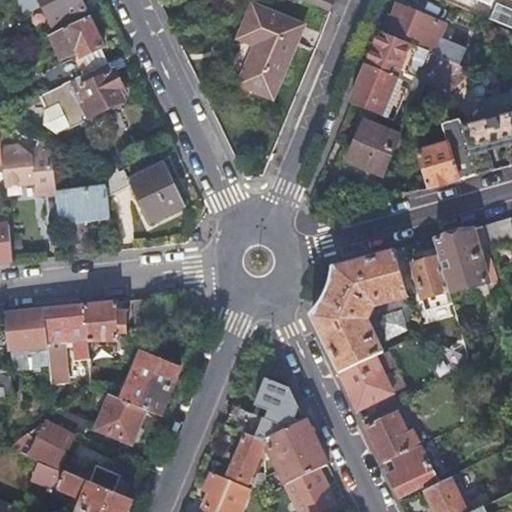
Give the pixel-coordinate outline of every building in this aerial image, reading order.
[(79,0),(16,0),(24,15),(43,5),(57,34),(88,19),(79,0)] [(304,0),(303,3),(334,16),(340,1),(336,0),(304,0)] [(389,21),(383,34),(459,66),(467,48),(440,37),(445,25),(402,8),(397,6),(391,21),(389,21)] [(511,9),(504,7),(498,22),(511,27),(511,9)] [(257,9),(244,43),(261,49),(246,89),(279,102),(307,28),(257,9)] [(57,34),(52,36),(62,59),(79,51),(83,57),(76,60),(83,76),(107,64),(108,64),(101,49),(102,48),(88,19),(57,34)] [(352,105),(394,121),(408,90),(416,94),(422,80),(414,76),(418,66),(429,70),(431,68),(449,76),(434,88),(444,99),(452,91),(475,73),(459,66),(383,34),(381,33),(352,105)] [(107,64),(83,76),(36,99),(45,116),(47,114),(57,134),(64,131),(67,136),(82,129),(83,131),(97,125),(93,116),(121,103),(116,92),(123,90),(114,72),(111,73),(107,64)] [(462,125),(477,175),(495,170),(489,151),(511,144),(511,102),(509,94),(483,102),(488,118),(462,125)] [(445,146),(418,153),(428,189),(477,175),(462,125),(461,120),(440,126),(445,146)] [(338,166),(344,169),(370,179),(373,173),(382,177),(399,138),(363,124),(354,146),(348,143),(338,166)] [(51,150),(39,142),(40,156),(36,158),(23,143),(0,145),(0,146),(2,162),(5,188),(34,185),(36,197),(48,196),(50,214),(49,219),(50,226),(58,225),(57,214),(55,192),(51,150)] [(127,183),(121,171),(105,179),(105,186),(107,200),(130,189),(147,225),(184,207),(163,165),(127,183)] [(108,217),(107,200),(105,186),(55,192),(57,214),(69,213),(70,222),(108,217)] [(482,227),(489,253),(511,246),(511,225),(510,220),(482,227)] [(0,260),(12,259),(9,224),(0,225),(0,260)] [(482,227),(434,241),(436,249),(448,296),(497,282),(489,253),(482,227)] [(424,317),(452,309),(448,296),(436,249),(418,254),(422,265),(411,268),(424,317)] [(310,317),(339,376),(376,358),(421,337),(420,336),(397,251),(333,269),(332,279),(330,287),(326,296),(322,303),(317,311),(310,317)] [(132,302),(135,328),(148,327),(147,312),(145,300),(132,302)] [(120,303),(83,306),(87,345),(117,342),(115,333),(125,332),(124,313),(122,313),(120,303)] [(83,306),(45,310),(51,375),(51,385),(69,383),(66,342),(74,342),(76,362),(89,360),(87,345),(83,306)] [(45,310),(6,314),(10,352),(12,378),(51,375),(45,310)] [(145,410),(161,417),(180,371),(177,366),(141,351),(137,362),(122,396),(116,394),(114,398),(145,410)] [(453,351),(466,369),(478,363),(453,351)] [(376,358),(339,376),(357,412),(394,394),(376,358)] [(95,367),(89,367),(91,389),(98,391),(95,367)] [(234,407),(226,426),(245,434),(264,441),(273,437),(307,420),(306,418),(301,421),(295,418),(301,407),(292,388),(272,384),(262,411),(269,415),(266,422),(234,407)] [(130,445),(145,410),(114,398),(109,396),(94,430),(130,445)] [(511,423),(504,406),(488,414),(499,436),(511,430),(511,423)] [(61,412),(54,417),(47,422),(70,432),(81,437),(87,422),(61,412)] [(401,412),(365,428),(382,465),(424,445),(417,430),(411,432),(401,412)] [(265,481),(265,496),(287,486),(319,470),(329,465),(307,420),(273,437),(277,445),(270,449),(284,479),(265,481)] [(89,483),(114,493),(121,476),(97,465),(92,475),(61,463),(72,437),(68,436),(70,432),(47,422),(10,450),(30,459),(31,457),(48,465),(48,466),(89,483)] [(264,441),(245,434),(227,476),(247,484),(256,463),(264,462),(264,441)] [(424,445),(382,465),(399,498),(440,478),(424,445)] [(212,460),(208,470),(218,474),(222,463),(212,460)] [(78,511),(127,511),(132,501),(114,493),(89,483),(48,466),(42,464),(36,479),(88,501),(85,510),(80,507),(78,511)] [(319,470),(287,486),(300,511),(312,511),(335,501),(319,470)] [(204,509),(203,511),(240,511),(250,490),(212,475),(205,491),(209,494),(203,509),(204,509)] [(256,477),(250,490),(265,496),(265,481),(265,477),(256,477)] [(464,511),(449,479),(423,491),(433,511),(464,511)] [(0,511),(18,511),(19,511),(0,503),(0,511)]
